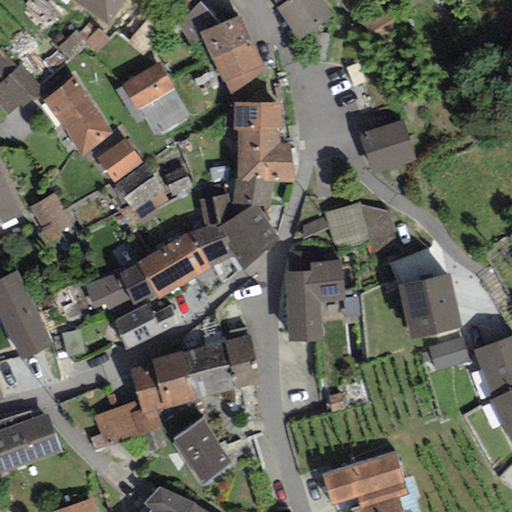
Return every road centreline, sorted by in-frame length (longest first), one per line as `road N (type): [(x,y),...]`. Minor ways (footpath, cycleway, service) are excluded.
road 1 (residential): [(263,305),(319,166),(317,108),(290,50),(248,0)]
road 2 (residential): [(263,305),(194,340),(0,410)]
road 3 (residential): [(301,511),(268,400),(263,305)]
